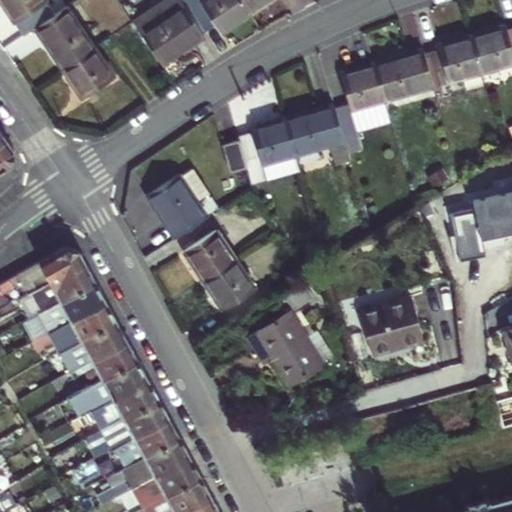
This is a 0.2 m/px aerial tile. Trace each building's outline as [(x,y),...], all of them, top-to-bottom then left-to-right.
[(49,1),(48,0),(1,0),(17,23),(49,1)] [(138,23),(164,63),(207,35),(205,32),(183,0),(170,0),(137,22),(138,23)] [(225,32),(255,12),(246,0),(183,0),(205,32),(219,23),(225,32)] [(246,0),(255,12),(273,0),(246,0)] [(100,48),(71,5),(39,27),(67,70),(100,48)] [(472,32),(482,69),(511,60),(511,23),(506,25),(505,23),(472,32)] [(424,49),(433,83),(482,69),(472,32),(438,42),(439,45),(424,49)] [(433,83),(424,49),(423,45),(376,58),(386,96),(433,83)] [(121,81),(100,48),(67,70),(87,101),(121,81)] [(386,96),(376,58),(341,68),(349,98),(335,102),(344,137),(359,132),(352,106),(386,96)] [(344,137),(335,102),(334,99),(285,112),(295,151),(344,137)] [(295,151),(285,112),(252,122),(253,125),(238,129),(240,137),(247,162),(247,164),(251,178),(299,165),(295,151)] [(4,137),(0,140),(0,170),(10,164),(13,149),(12,149),(4,137)] [(247,162),(240,137),(222,143),(229,167),(247,162)] [(177,233),(211,211),(182,167),(149,188),(177,233)] [(470,288),(500,278),(471,192),(430,206),(440,236),(452,233),(470,288)] [(188,245),(206,274),(237,253),(218,224),(188,245)] [(16,273),(27,293),(84,262),(78,251),(64,247),(16,273)] [(237,253),(206,274),(225,303),(255,282),(237,253)] [(84,262),(27,293),(37,312),(94,281),(84,262)] [(105,300),(94,281),(37,312),(48,332),(105,300)] [(412,291),(359,305),(371,347),(422,334),(412,291)] [(115,320),(105,300),(48,332),(58,351),(79,339),(115,320)] [(290,307),(247,332),(262,358),(268,355),(285,382),(323,361),(290,307)] [(126,339),(115,320),(79,339),(85,349),(64,361),(69,370),(126,339)] [(511,320),(501,323),(511,364),(511,320)] [(79,390),(136,359),(126,339),(69,370),(79,390)] [(90,409),(147,378),(136,359),(79,390),(90,409)] [(157,396),(147,378),(90,409),(100,428),(157,396)] [(484,428),(500,423),(494,397),(489,378),(473,382),(484,428)] [(66,397),(77,417),(90,409),(79,390),(66,397)] [(115,446),(167,416),(157,396),(100,428),(86,436),(97,456),(111,448),(115,446)] [(178,436),(167,416),(115,446),(125,465),(178,436)] [(178,436),(125,465),(121,467),(131,486),(189,455),(178,436)] [(142,505),(199,474),(189,455),(131,486),(142,505)] [(121,467),(103,477),(114,496),(131,486),(121,467)] [(145,511),(176,511),(209,494),(199,474),(142,505),(145,511)] [(511,511),(511,496),(510,493),(506,494),(507,498),(490,502),(490,500),(493,500),(492,497),(489,498),(488,495),(485,496),(486,499),(469,504),(469,500),(465,501),(466,505),(463,505),(464,508),(466,507),(466,509),(454,511),(450,511),(450,510),(447,511),(511,511)] [(219,511),(209,494),(176,511),(219,511)] [(0,511),(2,511),(3,511),(14,506),(8,496),(0,500),(0,511)]
